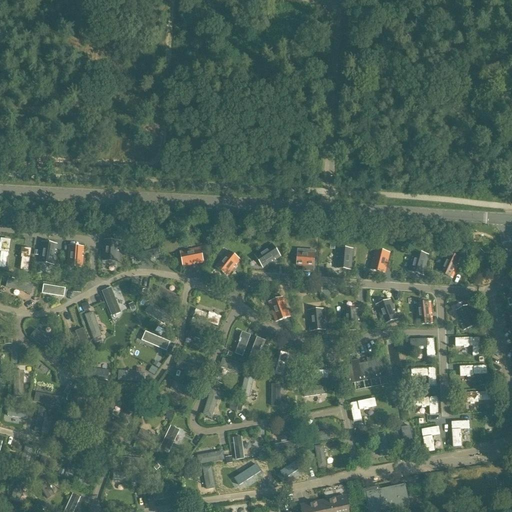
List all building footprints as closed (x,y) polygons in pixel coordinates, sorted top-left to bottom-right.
[(69,119),(68,135),(93,137),(94,121),(69,119)] [(2,239),(0,251),(0,268),(7,269),(10,240),(2,239)] [(102,261),(117,263),(118,252),(116,252),(117,248),(118,248),(119,242),(104,240),(102,261)] [(39,263),(54,265),(55,254),(54,254),(54,250),(56,250),(57,245),(42,242),(39,263)] [(154,259),(160,257),(156,243),(136,248),(140,263),(151,260),(150,258),(154,257),(154,259)] [(272,244),(255,256),(263,269),(272,262),(272,261),(275,259),(276,260),(281,257),(272,244)] [(67,267),(82,268),(83,257),(81,257),(81,253),(83,253),(83,247),(68,246),(67,267)] [(23,248),(20,270),(28,271),(31,249),(23,248)] [(200,248),(180,252),(183,267),(194,265),(194,264),(197,263),(198,264),(203,263),(200,248)] [(337,258),(336,269),(351,270),(352,249),(337,248),(337,254),(338,254),(338,258),(337,258)] [(313,272),(314,254),(306,254),(306,251),(297,250),(296,266),(302,266),(302,271),(313,272)] [(384,273),(389,253),(375,250),(373,255),(375,256),(374,259),(373,259),(370,270),(384,273)] [(229,251),(215,267),(227,277),(234,269),(233,268),(236,265),(237,266),(241,261),(229,251)] [(423,276),(428,255),(414,252),(412,257),(414,258),(413,262),(411,261),(408,272),(423,276)] [(447,253),(439,272),(452,279),(457,269),(455,268),(457,264),(458,265),(461,260),(447,253)] [(160,288),(155,294),(174,307),(179,300),(170,294),(160,288)] [(283,297),(269,302),(276,322),(290,317),(288,311),(286,312),(285,308),(286,308),(283,297)] [(394,310),(390,300),(376,305),(383,325),(397,319),(395,314),(394,314),(392,311),(394,310)] [(417,325),(432,324),(431,318),(430,318),(430,314),(431,314),(430,303),(415,304),(417,325)] [(477,325),(469,305),(456,311),(460,321),(461,321),(463,324),(461,325),(464,330),(477,325)] [(192,316),(190,320),(195,322),(197,318),(205,320),(218,325),(221,316),(214,314),(214,312),(211,311),(210,313),(195,307),(192,316)] [(323,309),(308,311),(310,332),(325,330),(324,324),(323,325),(322,321),(324,321),(323,309)] [(343,311),(345,331),(359,330),(359,324),(357,324),(357,320),(358,320),(357,309),(343,311)] [(191,326),(188,334),(210,342),(213,334),(191,326)] [(165,332),(162,336),(167,340),(170,335),(165,332)] [(239,343),(234,354),(242,357),(250,336),(242,333),(238,343),(239,343)] [(480,337),(455,338),(455,347),(463,347),(464,348),(468,347),(468,346),(472,346),(472,356),(481,356),(480,337)] [(256,338),(248,360),(256,362),(260,351),(261,351),(264,341),(256,338)] [(427,358),(436,357),(435,339),(410,340),(410,349),(418,348),(419,349),(423,349),(423,348),(427,348),(427,358)] [(280,352),(275,374),(282,376),(286,365),(289,355),(280,352)] [(375,357),(366,358),(367,363),(370,380),(379,379),(375,360),(375,357)] [(383,359),(375,360),(379,379),(386,377),(383,359)] [(177,360),(175,368),(197,374),(199,367),(177,360)] [(359,360),(350,362),(351,366),(354,383),(363,382),(359,364),(359,360)] [(156,361),(153,366),(158,369),(161,364),(156,361)] [(367,363),(359,364),(363,382),(370,380),(367,363)] [(351,366),(343,367),(347,385),(354,383),(351,366)] [(486,366),(459,367),(460,377),(467,376),(467,378),(470,377),(470,376),(473,376),(487,375),(486,366)] [(152,367),(149,372),(154,376),(157,370),(152,367)] [(436,368),(410,369),(411,378),(419,377),(419,378),(423,378),(423,377),(427,377),(428,387),(437,386),(436,368)] [(305,371),(305,379),(327,379),(327,371),(305,371)] [(493,392),(464,394),(464,403),(470,403),(470,404),(474,404),(474,403),(478,402),(494,401),(493,392)] [(429,398),(413,399),(413,407),(421,407),(421,408),(426,408),(425,406),(429,406),(429,415),(438,415),(437,397),(429,398)] [(374,398),(349,404),(353,422),(362,420),(360,410),(364,409),(364,410),(368,409),(368,408),(376,407),(374,398)] [(184,407),(180,411),(184,415),(188,411),(184,407)] [(469,421),(451,422),(452,447),(460,446),(460,439),(461,439),(460,434),(459,430),(470,430),(469,421)] [(410,427),(402,428),(406,453),(414,451),(410,427)] [(438,427),(421,430),(425,453),(434,451),(432,443),(433,443),(432,439),(431,439),(431,437),(440,435),(438,427)] [(511,489),(509,474),(486,477),(488,494),(494,493),(494,491),(511,489)] [(448,505),(464,503),(460,480),(443,482),(444,489),(446,488),(448,505)] [(392,511),(392,510),(409,507),(404,484),(366,491),(370,511),(392,511)] [(348,511),(346,496),(300,505),(301,511),(348,511)]
